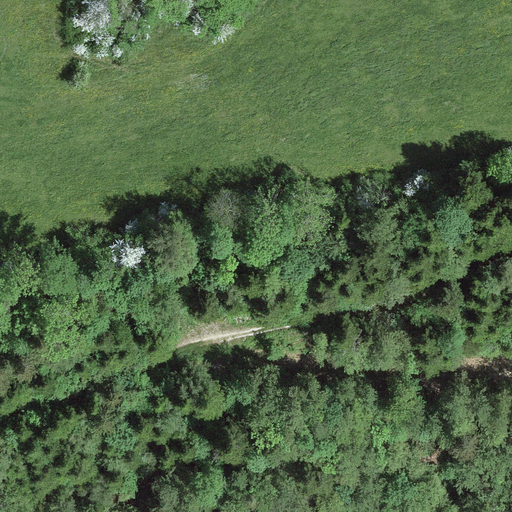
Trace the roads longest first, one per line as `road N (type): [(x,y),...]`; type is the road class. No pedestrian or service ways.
road 1 (track): [(205,346),(426,282),(511,224)]
road 2 (track): [(0,389),(205,346)]
